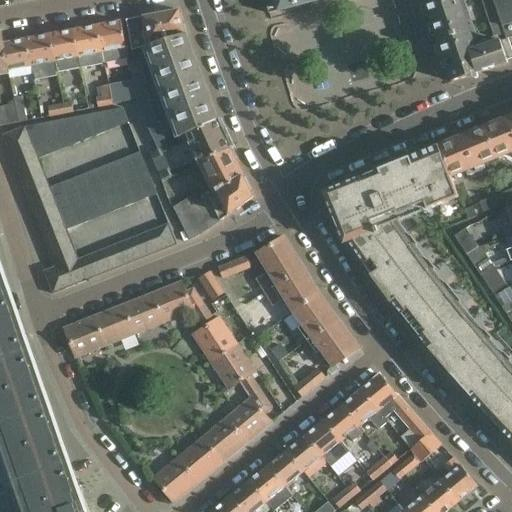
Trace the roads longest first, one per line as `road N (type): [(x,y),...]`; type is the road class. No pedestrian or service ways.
road 1 (residential): [(37,314),(222,243),(283,195)]
road 2 (residential): [(192,511),(387,347)]
road 3 (residential): [(283,195),(304,172),(510,89)]
road 4 (residential): [(140,511),(78,425),(37,314)]
road 5 (residential): [(203,0),(283,195)]
road 6 (residential): [(387,347),(283,195)]
road 7 (residential): [(511,480),(387,347)]
road 8 (residential): [(37,314),(0,181)]
